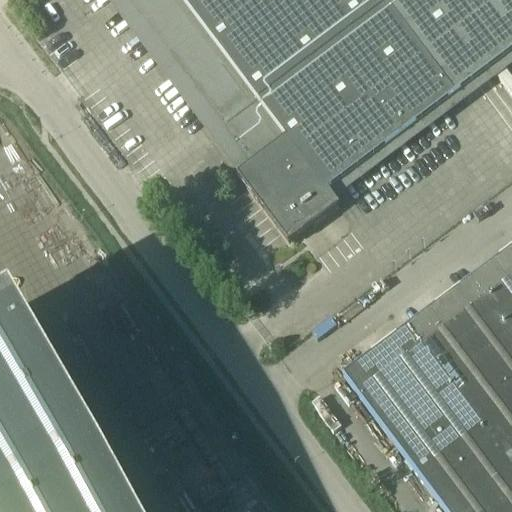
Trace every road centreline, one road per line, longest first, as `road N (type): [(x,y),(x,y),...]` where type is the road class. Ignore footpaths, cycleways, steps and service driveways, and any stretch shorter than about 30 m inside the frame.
road 1 (unclassified): [(259,395),(0,49)]
road 2 (unclassified): [(300,365),(511,210)]
road 3 (unclassified): [(300,365),(413,511)]
road 4 (unknown): [(231,358),(361,260)]
road 5 (unclassified): [(347,511),(259,395)]
